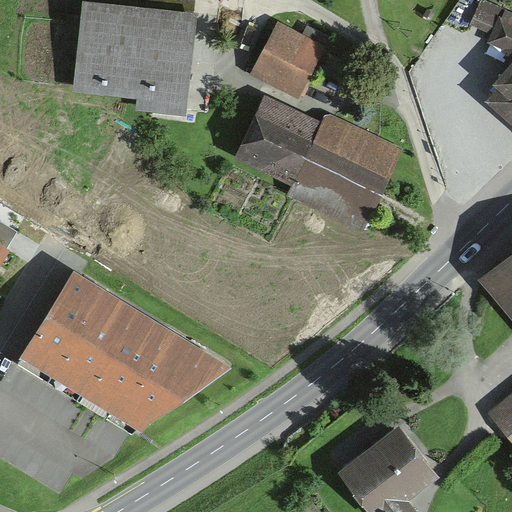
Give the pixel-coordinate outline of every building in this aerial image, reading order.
[(205,0),(98,0),(90,86),(148,92),(146,114),(193,119),(205,0)] [(511,12),(483,0),(482,0),(476,16),(501,27),(495,39),(511,45),(511,12)] [(328,47),(282,25),(258,75),(304,97),(328,47)] [(511,79),(499,94),(511,106),(511,79)] [(332,127),(274,98),(243,159),(301,189),(297,197),(364,230),(404,150),(337,117),(332,127)] [(0,262),(16,234),(0,224),(0,262)] [(511,266),(492,282),(511,306),(511,403),(491,420),(511,446),(511,266)] [(229,369),(78,279),(30,358),(150,431),(229,369)] [(406,430),(348,474),(377,511),(413,511),(409,506),(444,479),(406,430)]
